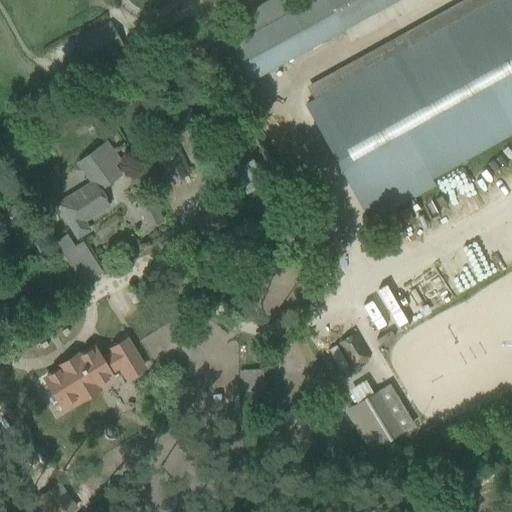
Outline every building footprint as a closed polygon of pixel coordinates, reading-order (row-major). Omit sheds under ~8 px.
[(260,69),(337,26),(322,0),(268,0),(223,25),(233,43),(232,44),(248,73),(259,67),(260,69)] [(511,0),(463,0),(306,87),(313,101),(306,105),(370,221),(432,187),(429,180),(511,134),(511,0)] [(323,0),(340,31),(395,0),(323,0)] [(109,23),(72,43),(85,67),(122,47),(109,23)] [(239,93),(249,121),(268,115),(258,87),(239,93)] [(189,172),(180,154),(173,139),(152,150),(158,165),(167,183),(189,172)] [(119,175),(114,167),(115,166),(114,165),(120,161),(114,151),(107,156),(101,146),(79,160),(92,183),(57,205),(77,237),(88,231),(82,222),(108,206),(98,190),(119,175)] [(440,226),(494,198),(480,172),(459,183),(454,175),(433,186),(440,199),(429,205),(440,226)] [(43,235),(20,200),(0,213),(0,225),(17,252),(43,235)] [(206,238),(227,226),(219,214),(198,226),(206,238)] [(203,248),(209,258),(240,241),(235,230),(203,248)] [(65,233),(53,240),(81,284),(100,271),(80,239),(73,244),(65,233)] [(463,245),(478,280),(503,269),(487,234),(463,245)] [(133,304),(143,298),(136,286),(126,292),(133,304)] [(352,368),(369,358),(354,335),(338,345),(352,368)] [(107,372),(119,365),(127,377),(142,368),(125,341),(110,350),(112,353),(100,360),(93,349),(53,374),(45,379),(60,404),(109,375),(107,372)] [(412,426),(388,385),(350,407),(375,448),(412,426)] [(42,496),(53,511),(70,511),(74,509),(57,485),(42,496)]
